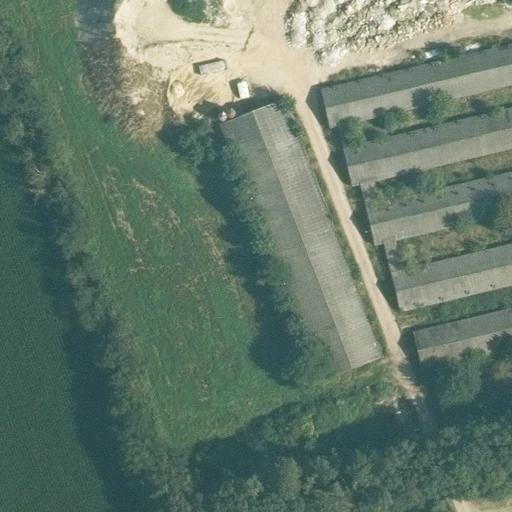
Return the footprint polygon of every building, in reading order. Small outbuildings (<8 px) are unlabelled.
[(497,0),(453,12),(456,22),(509,8),(506,0),(497,0)] [(511,110),(354,147),(349,124),(511,86),(511,47),(321,91),(329,129),(337,127),(343,150),(352,187),(360,185),(366,208),(374,246),(383,244),(391,275),(400,312),(419,307),(511,285),(511,245),(403,272),(395,241),(511,214),(511,174),(380,205),(374,182),(511,149),(511,110)] [(219,126),(319,384),(383,359),(283,102),(219,126)] [(511,310),(432,329),(413,333),(422,371),(511,349),(511,310)] [(511,375),(457,388),(437,392),(445,429),(511,414),(511,375)]
